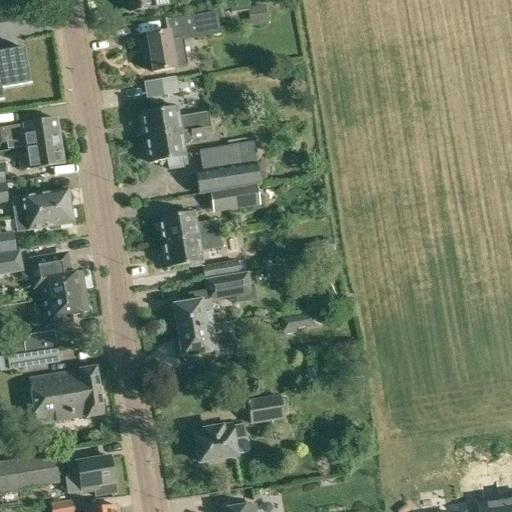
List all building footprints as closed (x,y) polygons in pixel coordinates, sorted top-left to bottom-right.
[(125,0),(127,14),(152,11),(151,9),(155,8),(153,0),(125,0)] [(146,36),(152,74),(175,71),(175,68),(187,66),(183,41),(220,35),(217,12),(165,21),(167,33),(146,36)] [(249,18),(250,28),(269,25),(268,16),(249,18)] [(189,40),(192,65),(203,64),(200,39),(189,40)] [(33,83),(26,46),(0,50),(0,99),(4,99),(2,88),(33,83)] [(161,80),(163,96),(177,93),(175,77),(161,80)] [(142,113),(146,140),(203,131),(203,130),(210,129),(208,116),(204,113),(177,118),(176,109),(174,109),(172,106),(165,107),(164,110),(142,113)] [(28,149),(60,144),(56,121),(0,129),(0,136),(1,145),(26,141),(28,149)] [(166,163),(167,171),(182,169),(181,161),(184,160),(181,143),(192,142),(205,139),(203,131),(146,140),(151,166),(166,163)] [(31,169),(31,172),(64,167),(60,144),(28,149),(29,156),(19,158),(21,170),(31,169)] [(209,194),(255,186),(260,185),(257,164),(256,164),(252,144),(198,152),(202,172),(194,173),(198,195),(209,194)] [(0,204),(8,203),(5,184),(0,184),(0,204)] [(209,194),(212,215),(259,208),(255,186),(209,194)] [(11,198),(14,219),(37,215),(37,212),(45,211),(45,209),(69,206),(67,190),(11,198)] [(14,219),(16,232),(72,224),(69,206),(45,209),(45,211),(37,212),(37,215),(14,219)] [(163,244),(220,233),(218,220),(194,225),(192,215),(190,210),(181,211),(179,217),(158,221),(163,244)] [(0,234),(0,253),(15,251),(13,233),(0,234)] [(223,247),(220,233),(163,244),(167,269),(187,265),(190,269),(199,267),(201,263),(198,251),(223,247)] [(21,253),(0,256),(0,275),(24,271),(21,253)] [(41,291),(42,299),(83,293),(80,273),(70,274),(67,255),(27,260),(32,292),(41,291)] [(202,267),(204,279),(238,274),(236,261),(222,263),(202,267)] [(189,305),(173,307),(173,308),(170,309),(172,318),(175,317),(177,332),(225,324),(223,314),(212,316),(210,302),(233,298),(235,305),(256,301),(254,285),(250,285),(248,273),(203,280),(205,291),(188,294),(189,305)] [(303,293),(305,305),(312,303),(309,291),(303,293)] [(42,299),(46,325),(71,322),(70,316),(86,313),(83,293),(42,299)] [(281,322),(283,336),(295,333),(295,330),(313,327),(311,316),(281,322)] [(177,332),(182,356),(208,352),(207,350),(215,348),(213,335),(226,333),(225,324),(177,332)] [(23,345),(24,355),(56,351),(53,332),(30,335),(23,345)] [(0,358),(0,371),(8,370),(6,357),(0,358)] [(231,367),(235,389),(250,387),(245,365),(231,367)] [(29,378),(37,426),(103,414),(95,367),(29,378)] [(245,401),(249,425),(283,420),(279,396),(245,401)] [(247,441),(244,439),(231,441),(230,433),(196,439),(200,462),(234,456),(246,455),(249,450),(247,441)] [(0,463),(0,492),(58,483),(54,455),(0,463)] [(93,491),(94,497),(115,494),(114,485),(110,457),(76,462),(76,464),(67,465),(69,478),(65,478),(67,495),(93,491)] [(511,511),(511,498),(488,503),(489,511),(511,511)] [(50,504),(51,511),(72,511),(70,501),(50,504)] [(213,511),(212,511),(249,511),(249,506),(231,509),(230,505),(227,503),(218,505),(216,508),(216,511),(213,511)] [(405,503),(397,510),(398,511),(406,511),(410,509),(405,503)]
